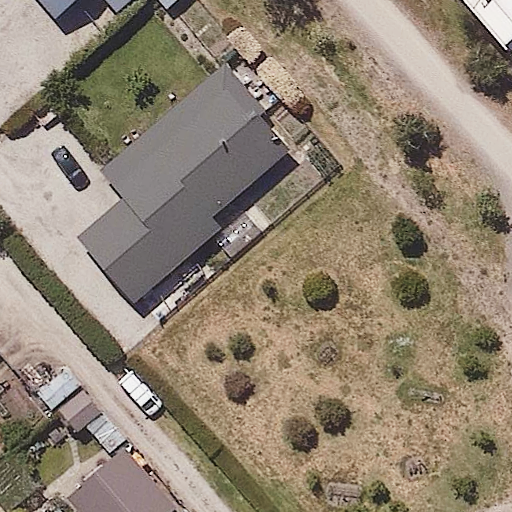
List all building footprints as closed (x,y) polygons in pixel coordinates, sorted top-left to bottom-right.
[(72,0),(43,0),(55,14),(72,0)] [(108,0),(118,11),(130,0),(160,0),(168,10),(179,0),(108,0)] [(511,0),(457,0),(511,61),(511,0)] [(292,150),(218,66),(107,165),(127,188),(78,231),(132,292),(292,150)] [(122,443),(69,492),(86,511),(157,511),(172,499),(122,443)] [(0,492),(0,511),(12,511),(16,509),(0,492)] [(68,511),(56,498),(41,511),(68,511)]
